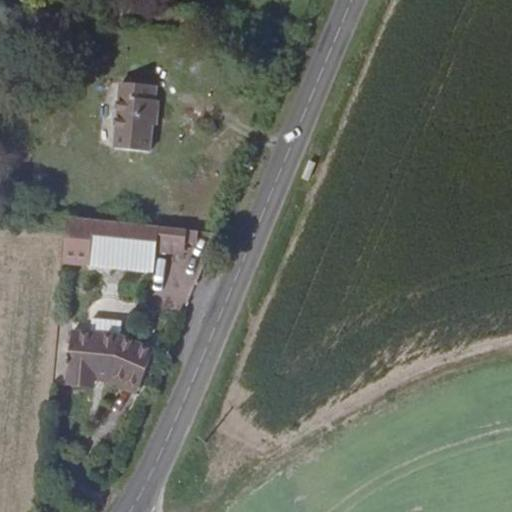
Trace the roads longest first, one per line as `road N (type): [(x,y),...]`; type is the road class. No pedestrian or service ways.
road 1 (tertiary): [(348,0),(133,511)]
road 2 (track): [(511,352),(391,390),(191,511)]
